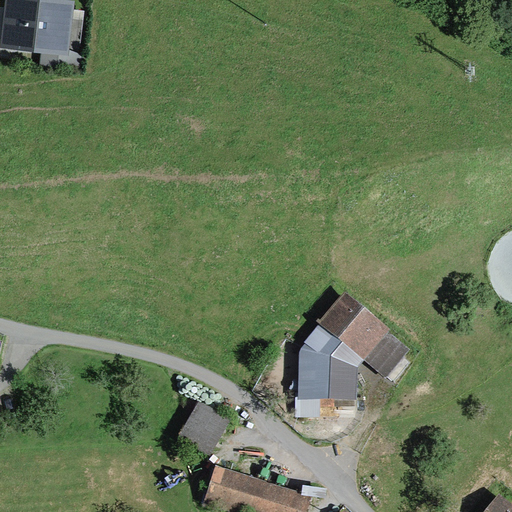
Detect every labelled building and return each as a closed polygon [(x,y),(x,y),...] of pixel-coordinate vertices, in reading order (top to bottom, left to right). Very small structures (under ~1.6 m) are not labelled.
[(7,0),(4,44),(44,47),(43,63),(82,66),(87,14),(73,13),(73,0),(7,0)] [(380,327),(342,297),(322,322),(319,319),(317,321),(325,328),(307,349),(305,392),(353,393),(354,366),(362,356),(385,375),(405,349),(378,328),(380,327)] [(200,404),(180,439),(209,455),(228,420),(200,404)] [(210,498),(254,511),(298,511),(302,499),(218,473),(210,498)] [(511,511),(511,507),(498,495),(483,511),(511,511)]
